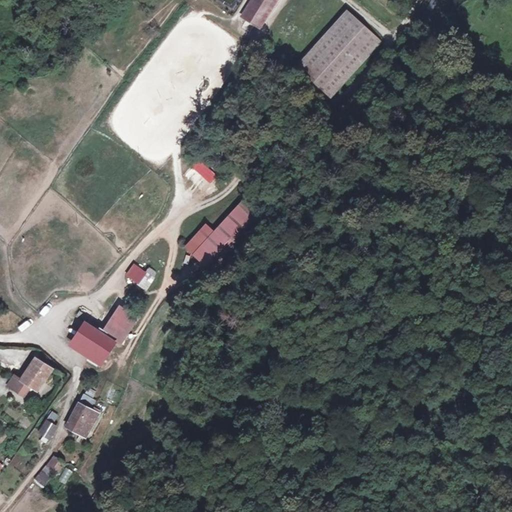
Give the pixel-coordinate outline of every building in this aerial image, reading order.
[(259,29),(277,0),(253,0),(242,17),(259,29)] [(294,69),(328,100),(380,45),(347,14),(294,69)] [(209,185),(217,176),(199,159),(191,168),(209,185)] [(263,221),(240,201),(191,258),(214,278),(263,221)] [(146,291),(155,279),(147,274),(139,286),(146,291)] [(126,306),(118,318),(132,327),(139,315),(126,306)] [(116,316),(104,335),(118,345),(121,346),(133,328),(132,327),(118,318),(116,316)] [(87,352),(101,332),(87,323),(73,343),(87,352)] [(104,335),(101,332),(87,352),(94,357),(105,364),(118,345),(104,335)] [(105,364),(94,357),(90,361),(101,369),(105,364)] [(53,371),(36,360),(22,381),(16,377),(9,386),(20,393),(26,396),(32,387),(38,391),(53,371)] [(88,397),(82,405),(93,412),(98,403),(88,397)] [(81,405),(69,424),(81,432),(87,435),(99,416),(93,412),(82,405),(81,405)] [(58,429),(47,422),(40,432),(51,439),(58,429)] [(79,436),(81,432),(69,424),(67,428),(79,436)] [(60,474),(65,466),(54,459),(44,472),(52,477),(57,471),(60,474)] [(66,467),(59,481),(67,486),(74,472),(66,467)]
